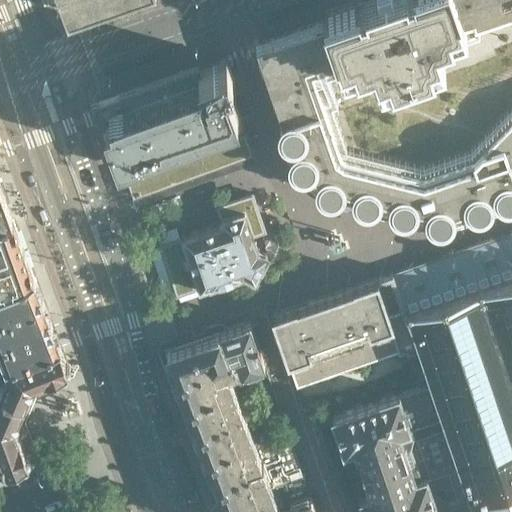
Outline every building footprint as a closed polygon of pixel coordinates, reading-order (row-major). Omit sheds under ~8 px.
[(105,0),(61,0),(67,14),(105,0)] [(511,0),(358,0),(324,12),(327,19),(317,23),(298,29),(293,31),(285,34),(272,38),(257,44),(272,88),(279,109),(283,119),(290,140),(293,148),(297,159),(300,169),(330,254),(431,219),(451,212),(470,206),(488,199),(497,196),(509,192),(511,191),(511,0)] [(241,121),(234,101),(225,76),(231,74),(225,58),(199,68),(197,62),(91,101),(115,166),(121,164),(162,150),(201,135),(241,121)] [(253,151),(242,121),(241,121),(201,135),(212,166),(253,151)] [(212,166),(201,135),(162,150),(173,181),(212,166)] [(173,181),(162,150),(121,164),(132,195),(173,181)] [(12,217),(5,197),(0,198),(0,222),(13,218),(12,217)] [(218,209),(223,221),(245,214),(256,244),(268,240),(253,197),(218,209)] [(256,244),(245,214),(223,221),(182,235),(199,286),(209,282),(210,283),(241,273),(240,272),(243,271),(252,275),(251,276),(253,277),(253,276),(254,277),(254,276),(255,275),(255,274),(262,272),(267,261),(265,254),(265,255),(266,253),(266,252),(265,252),(266,252),(264,251),(256,247),(255,244),(256,244)] [(0,288),(33,276),(23,247),(13,218),(0,222),(0,288)] [(511,231),(490,239),(466,247),(443,255),(408,267),(395,272),(395,271),(393,272),(392,271),(378,276),(378,277),(377,277),(401,348),(406,346),(401,333),(413,329),(409,318),(406,308),(405,305),(408,304),(409,307),(418,304),(418,302),(421,301),(421,303),(427,300),(430,300),(430,298),(432,297),(433,299),(442,296),(441,293),(444,292),(445,295),(454,292),(453,290),(455,290),(456,289),(457,291),(465,288),(465,286),(468,285),(468,287),(477,284),(476,281),(478,281),(479,280),(480,283),(489,280),(488,278),(491,278),(492,279),(501,276),(500,275),(502,274),(503,274),(504,275),(511,272),(511,270),(511,269),(511,231)] [(199,286),(182,235),(157,243),(175,294),(199,286)] [(511,442),(511,269),(511,270),(511,272),(504,275),(503,274),(502,274),(500,275),(501,276),(492,279),(491,278),(488,278),(489,280),(480,283),(479,280),(478,281),(476,281),(477,284),(468,287),(468,285),(465,286),(465,288),(457,291),(456,289),(455,290),(453,290),(454,292),(445,295),(444,292),(441,293),(442,296),(433,299),(432,297),(430,298),(430,300),(427,300),(421,303),(421,301),(418,302),(418,304),(409,307),(408,304),(405,305),(406,308),(409,318),(413,329),(401,333),(406,346),(407,349),(418,345),(430,378),(427,379),(428,382),(431,381),(448,433),(445,434),(454,460),(457,459),(470,499),(511,484),(511,461),(506,444),(511,442)] [(0,314),(42,298),(33,276),(0,288),(0,314)] [(272,313),(296,384),(400,348),(376,277),(272,313)] [(0,339),(50,321),(42,298),(0,314),(0,339)] [(264,362),(249,320),(217,331),(225,354),(229,353),(235,368),(241,371),(264,362)] [(0,364),(2,364),(59,343),(50,321),(0,339),(0,350),(1,352),(0,352),(0,364)] [(235,368),(229,353),(225,354),(217,331),(204,335),(202,330),(180,338),(181,343),(167,348),(187,399),(231,382),(227,371),(235,368)] [(46,374),(60,368),(63,367),(64,368),(65,367),(64,366),(66,362),(66,363),(67,361),(66,361),(59,343),(2,364),(4,370),(0,377),(0,390),(22,400),(31,380),(46,374)] [(454,460),(445,434),(448,433),(431,381),(428,382),(333,414),(333,413),(331,414),(332,414),(331,415),(331,416),(332,416),(342,447),(342,449),(343,449),(344,450),(345,450),(345,448),(354,445),(354,446),(359,459),(358,459),(360,462),(364,475),(365,479),(370,491),(369,491),(370,492),(361,495),(361,494),(358,495),(359,496),(358,496),(359,498),(364,511),(423,511),(435,508),(436,509),(437,508),(437,507),(443,505),(441,499),(439,495),(436,494),(433,494),(425,469),(454,460)] [(241,408),(231,382),(187,399),(197,425),(241,408)] [(19,435),(14,420),(22,400),(0,390),(0,453),(5,466),(7,465),(6,465),(20,459),(23,458),(24,459),(25,458),(24,457),(26,453),(27,452),(26,452),(25,449),(24,449),(19,435)] [(251,435),(241,408),(197,425),(206,452),(251,435)] [(266,429),(251,435),(206,452),(216,478),(276,456),(269,438),(266,429)] [(276,456),(216,478),(226,504),(271,487),(301,476),(285,432),(269,438),(276,456)] [(511,511),(511,442),(506,444),(511,461),(511,484),(470,499),(467,500),(468,504),(471,503),(474,511),(511,511)] [(277,511),(280,511),(271,487),(226,504),(229,511),(277,511)] [(315,511),(310,496),(289,504),(287,509),(280,511),(315,511)]
